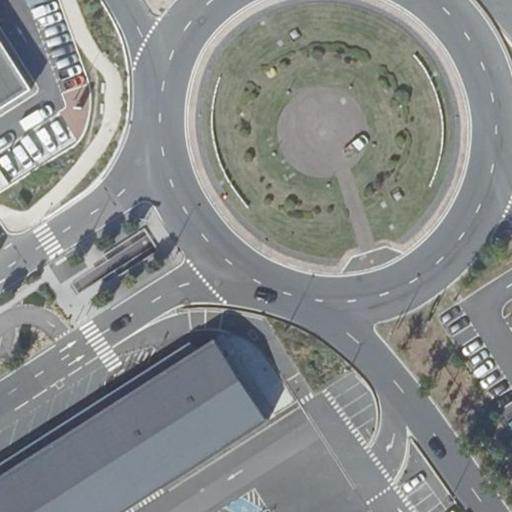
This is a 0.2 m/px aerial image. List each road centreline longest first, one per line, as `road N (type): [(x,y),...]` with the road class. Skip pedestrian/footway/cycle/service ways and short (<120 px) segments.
road 1 (unclassified): [(294,294),(355,335),(395,376),(491,511)]
road 2 (unclassified): [(165,81),(160,148),(184,216),(234,268),(294,294)]
road 3 (unclassified): [(294,294),(346,297),(421,271),(476,215),(496,167)]
road 4 (unclassified): [(496,167),(500,114),(488,62),(460,16),(440,0)]
